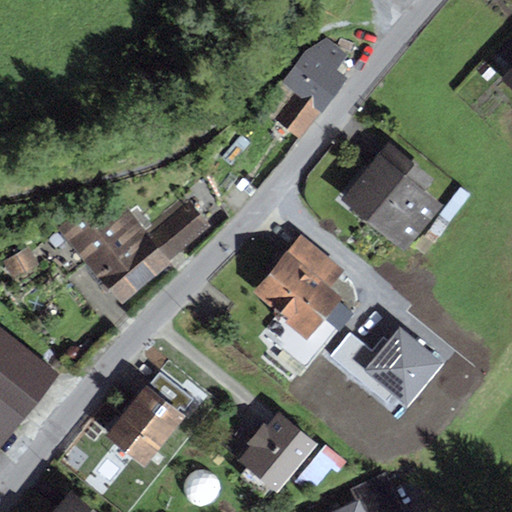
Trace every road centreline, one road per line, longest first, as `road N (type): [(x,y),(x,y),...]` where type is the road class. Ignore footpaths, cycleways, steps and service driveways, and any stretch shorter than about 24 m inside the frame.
road 1 (residential): [(0,508),(76,402),(235,231),(429,0)]
road 2 (track): [(0,199),(161,158)]
